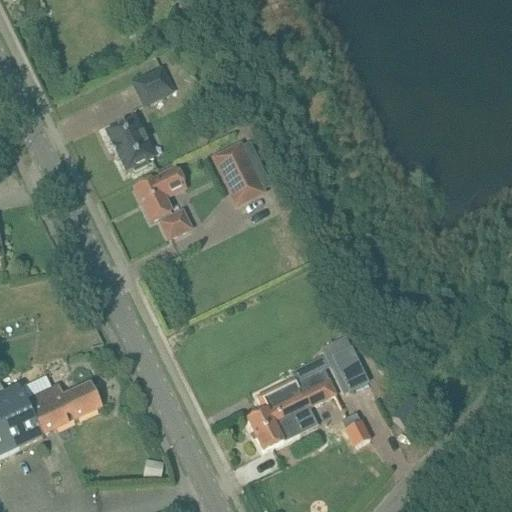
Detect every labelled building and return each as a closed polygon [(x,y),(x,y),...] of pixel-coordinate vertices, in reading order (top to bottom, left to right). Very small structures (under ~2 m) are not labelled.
[(173,95),(161,71),(133,85),(144,109),(173,95)] [(146,164),(154,161),(134,121),(106,135),(113,149),(111,150),(116,161),(118,160),(126,175),(133,171),(134,174),(148,167),(146,164)] [(240,146),(216,157),(210,160),(235,212),(265,197),(240,146)] [(176,171),(134,192),(150,225),(160,221),(162,225),(160,225),(169,243),(190,232),(182,215),(172,219),(165,204),(187,193),(176,171)] [(366,381),(351,347),(333,355),(348,389),(366,381)] [(322,373),(296,386),(294,381),(257,400),(264,413),(247,422),(264,455),(316,428),(308,411),(335,398),(322,373)] [(100,411),(90,388),(61,401),(55,391),(25,404),(19,389),(0,397),(0,459),(42,440),(41,438),(100,411)] [(410,401),(392,421),(404,431),(422,411),(410,401)] [(371,442),(360,423),(346,431),(356,450),(371,442)]
